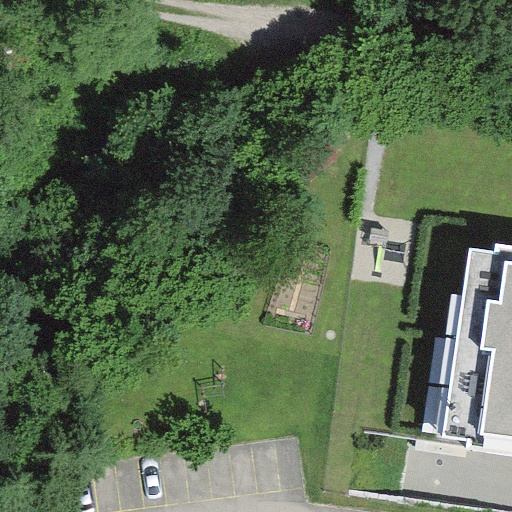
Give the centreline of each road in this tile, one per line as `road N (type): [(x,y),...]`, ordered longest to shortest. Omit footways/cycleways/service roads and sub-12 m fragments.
road 1 (track): [(511,62),(299,16)]
road 2 (track): [(299,16),(168,0)]
